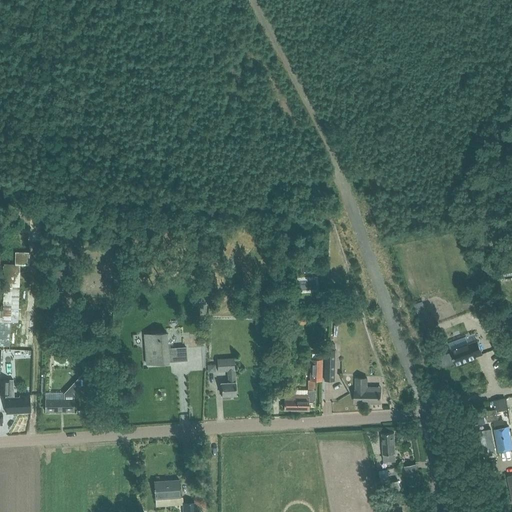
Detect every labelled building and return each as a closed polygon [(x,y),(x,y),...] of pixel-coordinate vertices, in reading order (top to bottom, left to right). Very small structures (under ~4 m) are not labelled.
[(284,224),(272,224),(272,233),(284,233),(284,224)] [(0,319),(0,348),(9,349),(10,332),(11,322),(18,322),(20,264),(29,264),(29,252),(16,251),(16,264),(5,263),(3,310),(0,310),(0,319)] [(312,293),(312,270),(298,270),(298,293),(312,293)] [(316,300),(320,304),(325,299),(322,295),(316,300)] [(280,312),(280,302),(268,301),(268,311),(280,312)] [(66,311),(46,310),(46,320),(66,321),(66,311)] [(256,320),(255,330),(263,330),(264,320),(256,320)] [(144,334),(146,354),(146,364),(169,362),(168,359),(174,359),(174,361),(187,360),(186,347),(168,348),(167,333),(144,334)] [(198,342),(206,343),(207,335),(199,334),(198,342)] [(451,351),(438,356),(443,368),(456,363),(456,365),(476,357),(476,356),(482,354),(477,341),(468,344),(465,337),(448,343),(451,351)] [(0,348),(0,369),(9,369),(9,349),(0,348)] [(334,380),(335,349),(325,349),(324,380),(334,380)] [(222,384),(222,386),(222,396),(223,398),(231,398),(231,395),(237,395),(235,358),(217,360),(217,371),(227,370),(228,384),(222,384)] [(308,394),(284,394),(284,410),(309,410),(309,403),(315,403),(315,390),(314,390),(314,380),(321,380),(322,359),(311,359),(310,380),(308,380),(308,390),(308,394)] [(45,399),(45,411),(74,411),(74,399),(74,393),(77,387),(84,387),(92,387),(91,362),(83,362),(83,373),(64,393),(64,399),(45,399)] [(355,403),(381,403),(381,390),(374,390),(374,387),(367,387),(367,378),(356,378),(356,390),(355,390),(355,403)] [(0,379),(0,395),(8,395),(8,398),(6,398),(6,403),(7,413),(31,412),(30,402),(30,400),(30,395),(19,395),(19,397),(14,397),(13,380),(0,379)] [(506,398),(493,401),(495,409),(496,409),(507,407),(506,398)] [(502,426),(494,427),(497,442),(499,451),(506,449),(511,448),(507,425),(502,426)] [(488,431),(473,434),(478,459),(493,456),(488,431)] [(394,432),(382,433),(384,460),(396,459),(394,432)] [(419,484),(421,483),(417,464),(404,466),(408,486),(412,486),(413,491),(421,490),(419,484)] [(511,476),(503,478),(510,511),(511,510),(511,476)] [(180,497),(179,480),(166,481),(166,483),(154,484),(155,499),(180,497)] [(398,481),(386,483),(387,492),(400,490),(398,481)] [(426,511),(423,494),(416,495),(419,511),(426,511)] [(389,508),(397,506),(395,497),(386,499),(389,508)] [(197,511),(197,502),(183,503),(183,511),(197,511)]
